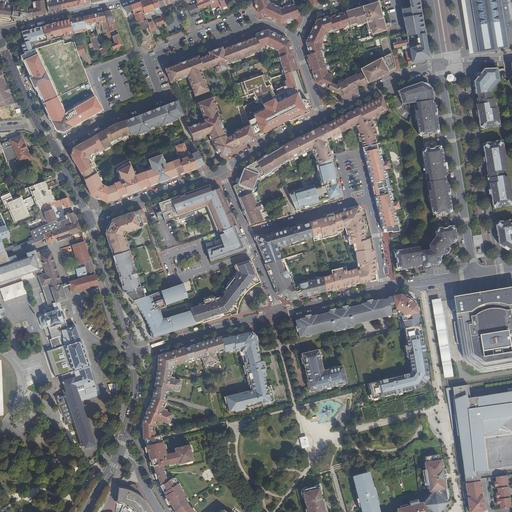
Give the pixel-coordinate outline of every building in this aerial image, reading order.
[(11,3),(10,0),(0,0),(0,13),(13,16),(12,6),(12,4),(11,3)] [(15,6),(12,6),(13,16),(26,18),(46,14),(44,0),(36,2),(36,4),(34,4),(34,9),(15,6)] [(54,0),(52,1),(47,2),(49,13),(63,10),(59,0),(54,0)] [(59,0),(63,10),(78,6),(76,0),(59,0)] [(157,26),(164,24),(163,22),(162,19),(155,9),(151,0),(143,0),(140,2),(144,10),(145,14),(153,10),(159,19),(155,20),(157,26)] [(158,8),(169,4),(168,0),(151,0),(155,9),(162,19),(163,22),(166,21),(164,16),(158,8)] [(197,9),(208,4),(207,4),(205,0),(195,0),(196,3),(195,4),(197,9)] [(268,0),(256,0),(254,1),(256,5),(257,7),(257,8),(258,11),(259,10),(262,12),(260,14),(263,15),(264,14),(267,16),(266,17),(273,20),(273,19),(276,21),(279,23),(279,21),(282,21),(282,23),(283,22),(286,21),(280,4),(276,5),(270,3),(268,0)] [(289,20),(292,20),(284,0),(282,0),(281,2),(281,4),(280,4),(286,21),(289,20)] [(284,0),(292,20),(292,19),(299,17),(297,10),(293,0),(284,0)] [(429,57),(420,3),(419,0),(409,0),(410,1),(410,4),(401,5),(406,32),(408,39),(412,63),(429,57)] [(461,0),(470,51),(511,44),(511,17),(509,0),(461,0)] [(210,10),(218,7),(216,1),(215,1),(207,4),(208,4),(210,10)] [(145,19),(143,11),(144,10),(140,2),(130,5),(132,10),(137,22),(139,21),(145,19)] [(366,6),(346,12),(349,24),(356,22),(357,25),(362,23),(366,22),(366,23),(367,23),(368,24),(369,30),(371,30),(372,35),(354,40),(356,47),(363,71),(356,75),(356,74),(344,80),(344,81),(336,85),(330,83),(328,88),(339,94),(343,92),(344,95),(350,92),(349,90),(361,84),(362,86),(387,72),(387,71),(396,67),(393,58),(388,36),(386,29),(391,26),(390,22),(384,24),(378,2),(369,5),(366,6)] [(195,4),(186,7),(189,15),(198,11),(197,9),(195,4)] [(113,20),(110,11),(104,12),(108,24),(112,23),(111,21),(113,20)] [(87,30),(87,31),(90,30),(90,29),(90,27),(93,26),(93,24),(95,24),(94,22),(98,21),(100,25),(101,24),(102,26),(104,25),(104,27),(105,30),(109,29),(104,12),(84,17),(87,30)] [(333,31),(350,26),(349,24),(346,12),(339,14),(339,16),(335,17),(334,16),(329,18),(328,17),(325,18),(325,19),(320,20),(317,23),(316,22),(314,25),(315,25),(314,29),(313,28),(310,35),(309,38),(308,38),(307,40),(310,41),(311,44),(308,44),(310,51),(309,51),(310,54),(307,55),(309,61),(309,62),(311,61),(313,68),(311,68),(314,76),(315,75),(316,78),(315,79),(316,82),(317,81),(320,84),(324,86),(324,87),(328,88),(330,83),(331,82),(334,75),(328,73),(320,51),(323,49),(321,43),(326,32),(333,30),(333,31)] [(74,33),(87,30),(84,17),(70,20),(72,29),(74,33)] [(145,29),(149,28),(147,23),(146,19),(145,19),(139,21),(139,22),(141,27),(144,26),(145,29)] [(23,49),(24,53),(63,41),(64,45),(72,43),(70,36),(75,34),(74,33),(72,29),(70,20),(66,21),(58,23),(53,24),(23,33),(26,43),(22,44),(22,45),(23,49)] [(152,21),(147,23),(149,28),(151,32),(155,31),(152,21)] [(117,29),(112,23),(108,24),(109,29),(110,31),(114,30),(117,29)] [(114,30),(110,31),(106,32),(107,37),(111,36),(113,43),(110,44),(113,49),(122,45),(117,34),(115,34),(114,30)] [(281,61),(286,73),(291,71),(300,99),(307,99),(310,99),(304,84),(303,84),(298,69),(294,59),(292,53),(293,52),(292,48),(291,48),(290,43),(286,41),(287,40),(269,31),(269,32),(265,32),(260,34),(259,33),(256,34),(256,36),(256,37),(259,43),(260,48),(267,45),(279,51),(281,57),(280,57),(281,61)] [(95,37),(90,38),(92,43),(94,50),(97,49),(97,51),(100,50),(99,48),(98,48),(95,37)] [(405,52),(408,65),(412,63),(408,39),(393,42),(394,48),(401,47),(402,50),(407,49),(407,51),(405,52)] [(257,53),(262,52),(260,48),(259,43),(254,45),(252,40),(246,41),(245,41),(223,50),(222,47),(208,53),(209,55),(199,59),(198,56),(165,69),(171,83),(188,76),(196,96),(209,91),(201,71),(201,70),(203,69),(204,70),(215,66),(217,73),(219,72),(226,70),(228,69),(227,66),(226,66),(226,65),(230,63),(231,64),(235,63),(242,60),(248,58),(258,54),(257,53)] [(75,45),(74,43),(73,44),(73,42),(72,43),(64,45),(63,41),(24,53),(25,55),(21,58),(28,73),(32,80),(32,82),(36,89),(37,90),(50,120),(52,122),(57,131),(58,130),(63,131),(64,133),(100,111),(103,110),(95,97),(84,69),(78,55),(75,45)] [(78,44),(75,45),(78,55),(84,53),(82,46),(79,47),(78,44)] [(102,54),(109,51),(106,46),(101,48),(100,50),(102,54)] [(497,68),(494,68),(484,68),(480,73),(474,81),(476,94),(478,93),(479,103),(477,104),(478,110),(479,110),(480,115),(478,115),(480,126),(481,126),(483,128),(484,129),(498,127),(498,126),(500,123),(501,123),(498,109),(496,107),(495,98),(492,98),(491,91),(496,85),(499,81),(498,72),(505,71),(504,68),(497,69),(497,68)] [(250,124),(254,135),(259,132),(259,134),(283,122),(282,121),(287,118),(288,119),(310,108),(310,106),(307,99),(300,99),(291,71),(286,73),(284,73),(286,80),(284,80),(285,85),(272,91),(267,81),(266,81),(264,74),(235,84),(240,97),(253,92),(257,99),(243,106),(250,124)] [(0,107),(14,103),(10,94),(6,86),(3,80),(0,74),(0,107)] [(433,89),(432,89),(431,87),(429,86),(428,85),(427,84),(426,84),(425,84),(423,84),(423,83),(422,83),(405,89),(399,92),(403,105),(415,103),(420,134),(421,133),(423,136),(426,150),(423,154),(433,215),(434,214),(436,217),(438,231),(437,233),(436,233),(436,236),(429,245),(430,250),(421,252),(420,250),(417,250),(417,248),(398,251),(398,252),(396,255),(395,255),(396,259),(397,259),(398,264),(397,264),(397,268),(398,268),(401,270),(401,271),(414,269),(414,267),(419,266),(419,265),(423,265),(423,267),(439,265),(439,263),(440,261),(442,261),(441,256),(443,254),(448,247),(451,243),(454,243),(454,242),(456,240),(457,240),(455,228),(454,228),(452,226),(451,225),(451,221),(451,220),(452,219),(451,219),(451,218),(450,217),(449,213),(449,211),(451,210),(452,210),(450,197),(448,197),(448,193),(449,193),(445,165),(443,165),(443,161),(445,161),(443,149),(442,149),(441,149),(439,146),(438,141),(439,140),(439,139),(438,138),(437,138),(437,134),(439,133),(440,133),(438,117),(436,118),(435,113),(437,113),(435,99),(433,99),(432,95),(434,95),(433,89)] [(360,141),(362,147),(363,147),(376,144),(374,136),(377,135),(375,130),(371,120),(380,116),(379,114),(387,110),(382,96),(334,120),(340,132),(355,125),(358,130),(358,133),(357,133),(358,141),(360,141)] [(219,114),(213,97),(198,103),(201,110),(202,109),(203,112),(202,112),(205,120),(194,125),(189,127),(191,132),(194,140),(199,138),(204,136),(204,135),(209,132),(212,139),(213,138),(215,142),(213,143),(221,156),(234,149),(233,148),(232,146),(236,144),(240,143),(241,145),(255,138),(254,135),(250,124),(234,132),(235,133),(226,138),(225,134),(226,134),(218,114),(219,114)] [(173,102),(125,120),(131,134),(131,135),(134,134),(138,133),(138,134),(139,134),(144,132),(147,131),(150,130),(150,129),(149,128),(153,126),(157,125),(161,123),(162,125),(162,126),(165,125),(168,123),(177,120),(177,119),(176,117),(180,116),(184,114),(182,109),(177,100),(173,102)] [(125,120),(121,122),(116,124),(96,135),(104,148),(112,144),(112,145),(123,139),(123,137),(128,135),(131,134),(125,120)] [(336,135),(341,134),(340,132),(334,120),(316,129),(317,131),(308,135),(307,133),(282,146),(288,159),(292,157),(293,158),(297,156),(309,150),(311,149),(312,150),(313,152),(312,152),(315,161),(317,165),(331,158),(332,158),(330,154),(331,154),(330,150),(327,145),(326,145),(324,142),(327,141),(333,138),(337,136),(336,135)] [(104,148),(96,135),(89,140),(74,148),(72,156),(85,180),(98,173),(95,167),(96,167),(92,160),(94,157),(98,154),(97,152),(103,149),(104,148)] [(2,145),(1,146),(3,152),(6,163),(17,159),(18,162),(30,158),(21,137),(10,141),(11,142),(9,143),(8,141),(1,144),(2,145)] [(508,168),(504,143),(503,143),(500,141),(500,140),(486,142),(486,144),(484,146),(483,146),(485,157),(486,157),(488,173),(489,173),(490,183),(491,191),(492,194),(491,194),(492,205),(493,205),(496,207),(496,208),(510,206),(510,205),(511,202),(511,194),(509,177),(508,177),(507,176),(504,177),(503,170),(507,170),(507,169),(508,168)] [(180,160),(173,163),(178,176),(184,174),(185,174),(198,169),(197,169),(205,166),(199,153),(191,156),(189,156),(188,153),(185,144),(176,148),(177,151),(178,155),(180,160)] [(367,159),(365,159),(367,164),(371,179),(371,182),(373,182),(374,188),(373,189),(373,190),(375,189),(376,196),(375,196),(376,202),(380,219),(382,218),(383,223),(381,223),(383,229),(386,229),(386,232),(388,232),(392,231),(392,232),(399,230),(393,209),(399,208),(397,201),(392,202),(384,169),(389,168),(387,161),(382,162),(378,148),(377,148),(376,144),(363,147),(364,154),(366,154),(367,159)] [(48,161),(41,149),(39,145),(34,148),(43,164),(48,161)] [(237,182),(233,184),(249,223),(263,217),(260,209),(259,206),(261,205),(259,202),(258,198),(256,199),(252,190),(251,190),(252,185),(255,176),(260,174),(264,172),(264,173),(267,172),(270,171),(271,172),(278,169),(277,167),(280,166),(279,165),(289,160),(288,159),(282,146),(277,148),(254,162),(243,168),(237,182)] [(151,171),(145,173),(149,185),(153,184),(154,184),(157,183),(158,185),(167,182),(171,180),(174,179),(174,177),(178,176),(173,163),(167,165),(165,166),(164,161),(162,156),(149,161),(152,167),(153,171),(151,171)] [(341,190),(340,188),(339,188),(336,175),(337,175),(337,172),(335,172),(331,158),(317,165),(316,165),(321,182),(319,182),(320,186),(321,188),(315,190),(314,188),(314,187),(307,188),(305,189),(293,193),(289,194),(295,208),(299,207),(300,209),(320,203),(319,201),(333,198),(333,199),(335,198),(341,190)] [(145,173),(145,172),(137,175),(135,176),(133,172),(132,168),(131,165),(129,162),(117,168),(120,177),(122,180),(120,181),(114,183),(114,184),(118,196),(126,193),(127,194),(130,193),(136,191),(139,189),(139,188),(141,188),(142,188),(150,185),(149,185),(145,173)] [(98,173),(85,180),(92,196),(106,202),(115,199),(115,198),(119,196),(118,196),(114,184),(110,186),(104,184),(102,180),(100,177),(98,173)] [(45,182),(44,183),(36,184),(36,185),(28,188),(30,195),(33,194),(35,197),(37,196),(38,199),(33,201),(31,197),(22,201),(21,197),(13,200),(11,195),(2,199),(4,204),(7,203),(15,221),(28,216),(25,208),(37,203),(40,209),(42,204),(51,201),(51,202),(55,201),(49,188),(48,189),(45,182)] [(230,213),(231,212),(220,187),(218,188),(216,189),(210,187),(210,185),(184,194),(184,195),(181,196),(180,195),(147,207),(150,214),(156,211),(155,207),(160,206),(166,221),(179,217),(180,219),(197,214),(196,210),(200,209),(200,210),(202,211),(203,210),(205,208),(204,207),(208,206),(217,232),(218,232),(223,230),(236,225),(232,216),(232,217),(230,213)] [(52,207),(53,209),(64,205),(65,208),(71,206),(68,198),(55,201),(51,202),(51,201),(42,204),(40,209),(38,213),(41,214),(43,208),(44,208),(45,210),(52,207)] [(353,239),(354,242),(354,241),(365,239),(363,232),(366,231),(361,213),(360,214),(359,208),(348,211),(347,208),(344,209),(343,210),(343,212),(309,222),(313,236),(314,240),(333,234),(332,232),(336,231),(336,228),(344,226),(346,225),(348,232),(348,235),(350,239),(353,239)] [(130,298),(133,301),(134,301),(146,297),(144,292),(143,289),(141,289),(141,287),(138,278),(135,269),(132,261),(131,261),(124,238),(123,238),(121,233),(122,232),(126,231),(126,232),(127,231),(136,228),(142,226),(148,224),(142,209),(135,211),(136,213),(130,215),(129,213),(113,219),(106,233),(108,239),(109,239),(110,242),(109,243),(111,249),(112,248),(114,255),(113,255),(113,256),(115,255),(117,262),(115,262),(118,271),(120,271),(121,276),(119,277),(121,281),(123,280),(124,285),(122,286),(124,293),(125,293),(128,295),(130,298)] [(44,213),(48,224),(56,221),(53,210),(44,213)] [(66,420),(65,420),(66,424),(72,421),(80,445),(83,444),(84,446),(93,443),(78,394),(77,390),(78,390),(79,393),(81,400),(97,395),(96,390),(97,390),(75,325),(67,327),(58,301),(66,299),(63,288),(62,285),(51,252),(49,252),(48,248),(39,251),(39,252),(33,254),(34,255),(10,263),(6,251),(12,250),(13,252),(45,238),(47,243),(58,239),(58,240),(71,236),(71,235),(81,231),(78,222),(60,229),(58,224),(59,222),(56,221),(48,224),(30,232),(33,239),(15,247),(14,245),(6,247),(3,239),(10,236),(0,212),(0,317),(1,317),(3,316),(3,315),(3,314),(3,311),(2,310),(1,308),(0,307),(0,283),(33,272),(35,278),(38,277),(48,306),(52,304),(55,311),(44,314),(44,316),(39,318),(39,319),(42,327),(48,325),(49,327),(59,324),(62,335),(49,339),(52,348),(46,350),(55,376),(61,374),(63,380),(63,381),(61,381),(62,383),(63,383),(63,384),(63,383),(65,388),(62,389),(63,394),(69,414),(65,415),(66,420)] [(60,229),(78,222),(74,212),(67,215),(69,219),(67,219),(59,222),(58,224),(60,229)] [(498,233),(498,238),(511,236),(511,219),(498,222),(498,223),(497,225),(495,225),(497,233),(498,233)] [(306,238),(313,236),(309,222),(259,237),(259,236),(258,236),(257,236),(256,237),(256,238),(255,238),(266,264),(280,259),(277,250),(278,247),(288,244),(289,246),(307,240),(306,238)] [(214,245),(206,247),(211,263),(247,250),(236,225),(223,230),(224,232),(219,235),(222,242),(214,245)] [(511,236),(498,238),(497,239),(498,243),(500,243),(506,247),(511,250),(511,236)] [(332,274),(322,276),(323,278),(326,291),(378,279),(376,270),(377,270),(374,249),(370,249),(370,243),(369,238),(367,238),(365,239),(354,241),(356,246),(357,252),(355,252),(357,264),(359,264),(360,271),(356,272),(356,270),(347,272),(346,270),(337,272),(337,269),(331,271),(332,274)] [(71,292),(97,285),(90,260),(84,241),(71,245),(77,264),(84,262),(86,262),(87,262),(88,265),(87,265),(87,264),(85,264),(86,266),(75,269),(78,279),(69,282),(68,282),(69,283),(70,285),(71,292)] [(294,288),(282,259),(280,259),(266,264),(279,294),(290,300),(326,291),(323,278),(320,278),(320,276),(316,276),(316,279),(300,283),(299,284),(298,285),(298,286),(298,287),(294,288)] [(209,318),(209,320),(212,319),(220,316),(220,315),(226,313),(226,314),(231,313),(236,311),(237,310),(237,308),(235,303),(239,299),(238,298),(241,295),(242,294),(241,293),(243,291),(244,291),(245,290),(248,286),(249,287),(252,282),(259,280),(257,275),(256,275),(253,269),(254,269),(251,260),(235,265),(238,272),(237,274),(234,277),(228,285),(225,288),(226,289),(223,293),(225,294),(223,295),(223,297),(221,298),(215,300),(215,298),(214,297),(213,297),(204,300),(203,300),(204,302),(204,303),(199,305),(193,307),(191,308),(192,310),(195,323),(198,322),(202,320),(209,318)] [(226,283),(228,285),(234,277),(233,275),(226,283)] [(258,283),(260,281),(259,280),(252,282),(249,287),(248,286),(245,290),(246,291),(248,290),(249,288),(251,287),(253,285),(256,284),(258,283)] [(0,289),(4,301),(26,294),(22,281),(0,288),(0,289)] [(146,319),(153,337),(196,324),(195,323),(192,310),(163,319),(160,310),(161,310),(160,308),(158,309),(157,307),(156,303),(154,304),(154,302),(164,299),(164,301),(166,305),(188,298),(183,283),(171,287),(146,297),(134,301),(146,319)] [(511,286),(453,296),(453,298),(462,297),(463,296),(464,296),(465,297),(466,296),(467,296),(468,296),(469,296),(469,295),(470,295),(471,296),(511,289),(511,286)] [(462,297),(453,298),(453,300),(456,312),(455,312),(456,321),(453,322),(457,343),(460,343),(462,342),(463,349),(464,354),(465,355),(468,360),(473,363),(477,368),(484,369),(510,365),(511,367),(511,366),(511,307),(511,305),(511,304),(511,289),(471,296),(470,295),(469,295),(469,296),(468,296),(467,296),(466,296),(465,297),(464,296),(463,296),(462,297)] [(403,321),(404,329),(418,325),(417,319),(416,316),(418,316),(416,305),(413,302),(414,300),(405,295),(403,297),(400,294),(385,298),(385,299),(381,300),(386,317),(386,318),(396,316),(398,318),(398,322),(403,321)] [(378,318),(386,317),(381,300),(381,299),(374,301),(365,303),(360,304),(360,305),(349,308),(343,309),(340,310),(341,310),(336,311),(335,311),(328,313),(316,316),(312,317),(303,319),(299,320),(300,320),(295,321),(296,325),(298,334),(299,338),(304,336),(306,337),(317,334),(317,333),(332,329),(332,330),(340,328),(341,330),(342,330),(343,330),(344,329),(345,328),(345,327),(353,325),(353,324),(361,322),(361,323),(378,319),(378,318)] [(435,317),(434,317),(436,330),(437,330),(438,332),(437,333),(439,346),(440,345),(441,348),(439,348),(441,361),(443,361),(443,364),(442,364),(444,377),(452,375),(450,363),(449,363),(448,360),(449,360),(447,347),(446,347),(446,344),(447,344),(444,331),(443,332),(443,329),(444,329),(442,316),(441,316),(440,313),(441,313),(439,302),(439,301),(432,302),(434,314),(435,314),(435,317)] [(420,330),(419,325),(418,325),(404,329),(407,344),(407,346),(405,346),(404,347),(406,358),(407,358),(409,358),(409,360),(411,372),(409,374),(369,384),(371,395),(372,399),(376,398),(379,398),(390,395),(393,394),(401,393),(405,392),(410,390),(419,388),(423,383),(424,380),(425,381),(426,378),(428,375),(424,353),(423,345),(421,334),(420,330)] [(250,332),(222,339),(225,351),(225,352),(233,350),(234,353),(241,351),(243,350),(246,362),(244,363),(248,377),(250,376),(253,390),(252,390),(227,396),(231,411),(274,401),(273,395),(275,395),(273,390),(271,390),(270,385),(267,386),(265,376),(267,376),(263,361),(260,361),(257,347),(258,347),(255,335),(250,332)] [(366,339),(364,332),(358,333),(360,340),(366,339)] [(216,353),(225,351),(222,339),(222,337),(163,354),(160,355),(159,355),(157,374),(151,400),(143,422),(144,439),(147,438),(157,436),(156,431),(155,431),(153,431),(153,429),(154,429),(155,426),(156,425),(157,425),(159,421),(163,423),(163,421),(169,424),(173,414),(168,412),(168,410),(164,408),(168,390),(172,392),(173,389),(179,391),(182,381),(175,379),(175,377),(171,376),(173,366),(203,358),(205,365),(218,361),(216,353)] [(483,372),(511,367),(510,365),(484,369),(477,368),(473,363),(468,360),(465,355),(464,354),(463,349),(462,342),(460,343),(462,356),(463,358),(464,361),(466,363),(468,365),(469,367),(471,368),(473,370),(475,370),(478,371),(481,372),(483,372)] [(318,350),(302,354),(303,356),(303,359),(305,359),(305,361),(304,362),(305,365),(306,370),(307,375),(309,380),(311,389),(311,391),(313,390),(322,388),(327,387),(332,386),(337,384),(340,384),(339,383),(342,382),(342,383),(346,382),(347,382),(343,366),(339,367),(335,368),(336,369),(333,370),(333,368),(330,369),(326,370),(326,371),(322,369),(323,367),(324,365),(322,366),(321,362),(321,360),(320,356),(318,356),(318,354),(319,354),(318,350)] [(465,476),(465,481),(480,479),(481,478),(480,472),(480,471),(485,470),(480,419),(481,419),(483,418),(483,417),(495,415),(495,414),(511,411),(511,391),(509,392),(478,398),(477,397),(470,398),(468,385),(453,388),(454,397),(453,397),(454,404),(454,410),(455,416),(455,422),(456,428),(458,436),(460,436),(465,476)] [(64,424),(66,424),(65,420),(66,420),(65,415),(69,414),(63,394),(61,395),(63,401),(57,403),(64,424)] [(157,436),(147,438),(147,439),(148,441),(148,444),(149,445),(148,445),(148,446),(149,452),(151,460),(152,459),(152,462),(153,465),(153,466),(154,466),(157,473),(159,478),(162,485),(161,485),(167,494),(166,495),(167,498),(171,503),(171,504),(172,504),(175,510),(177,509),(177,508),(187,501),(185,497),(184,495),(185,494),(180,486),(178,483),(178,482),(177,483),(176,481),(174,477),(173,477),(168,480),(162,465),(169,464),(170,464),(176,463),(179,462),(179,464),(187,462),(193,461),(194,461),(192,452),(191,446),(191,445),(176,449),(177,452),(167,455),(166,449),(165,445),(164,441),(163,442),(162,438),(162,435),(157,436)] [(301,449),(309,447),(306,436),(299,438),(301,449)] [(397,511),(436,511),(440,508),(442,505),(446,500),(448,497),(448,495),(447,488),(445,478),(443,469),(442,459),(439,460),(438,454),(425,456),(426,462),(424,462),(425,469),(424,470),(425,475),(425,479),(426,484),(428,484),(429,491),(431,491),(431,493),(424,502),(422,503),(422,502),(418,503),(418,501),(410,503),(410,505),(397,509),(397,511)] [(379,511),(380,511),(378,504),(374,488),(372,481),(371,481),(369,474),(365,475),(364,473),(358,475),(358,477),(354,478),(356,485),(355,485),(359,498),(361,506),(362,511),(379,511)] [(493,482),(493,485),(493,486),(495,486),(507,484),(507,483),(506,475),(495,476),(496,482),(494,482),(493,482)] [(465,481),(466,489),(481,487),(480,479),(465,481)] [(121,488),(119,488),(117,501),(119,502),(122,502),(124,503),(126,505),(129,506),(132,508),(134,511),(135,511),(151,511),(150,511),(149,507),(147,504),(144,501),(142,499),(139,496),(137,494),(134,492),(135,489),(135,488),(135,487),(135,486),(134,485),(133,485),(132,485),(131,485),(130,486),(129,489),(130,489),(129,490),(127,489),(124,488),(121,488)] [(324,511),(324,509),(322,502),(320,494),(321,494),(320,489),(319,486),(314,488),(314,487),(306,489),(304,490),(302,492),(303,495),(302,496),(303,498),(306,509),(306,511),(324,511)] [(495,497),(498,496),(509,495),(508,486),(497,488),(498,492),(497,492),(495,492),(495,497)] [(466,490),(462,490),(464,498),(467,497),(468,506),(465,506),(466,511),(472,511),(484,510),(481,487),(466,489),(466,490)] [(500,508),(501,508),(510,507),(509,498),(498,499),(495,499),(496,504),(499,503),(500,508)] [(177,509),(175,510),(176,510),(177,511),(227,511),(224,509),(223,510),(220,511),(194,511),(191,508),(189,505),(188,502),(177,508),(177,509)]
